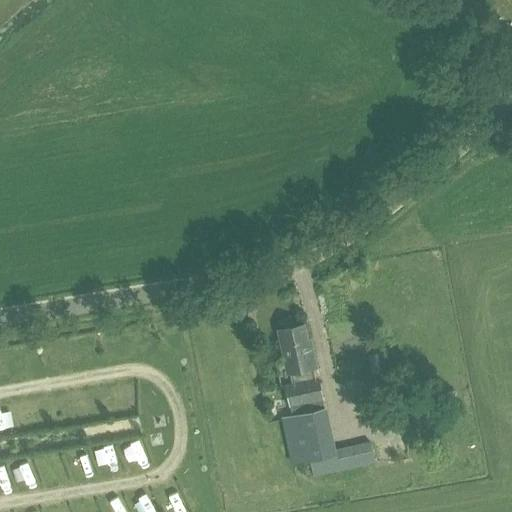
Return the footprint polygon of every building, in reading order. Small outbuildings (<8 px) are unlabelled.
[(288,363),(292,385),(319,380),(314,356),(315,356),(311,338),(307,339),(304,325),(280,330),(287,363),(288,363)] [(331,350),(332,365),(357,363),(356,349),(331,350)] [(287,386),(294,417),(326,410),(319,380),(292,385),(287,386)] [(370,385),(377,414),(389,411),(382,382),(370,385)] [(313,476),(323,474),(325,483),(336,480),(337,483),(373,475),(371,465),(375,464),(370,442),(366,443),(334,449),(326,410),(294,417),(284,419),(293,464),(310,460),(313,476)]
